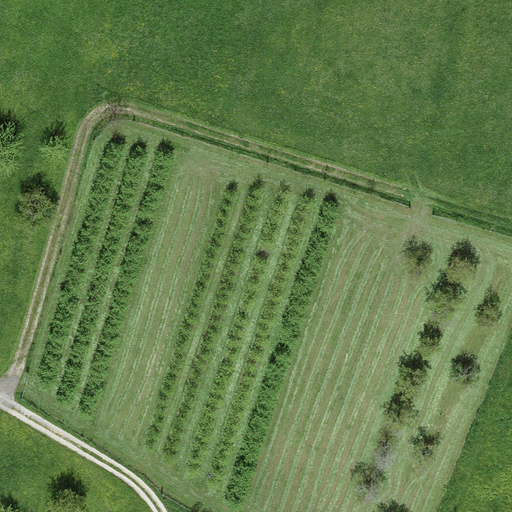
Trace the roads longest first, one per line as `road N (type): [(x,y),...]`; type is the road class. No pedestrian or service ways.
road 1 (track): [(0,388),(35,303),(78,154),(92,122),(109,111),(129,107),(429,200)]
road 2 (track): [(0,398),(150,498),(157,511)]
